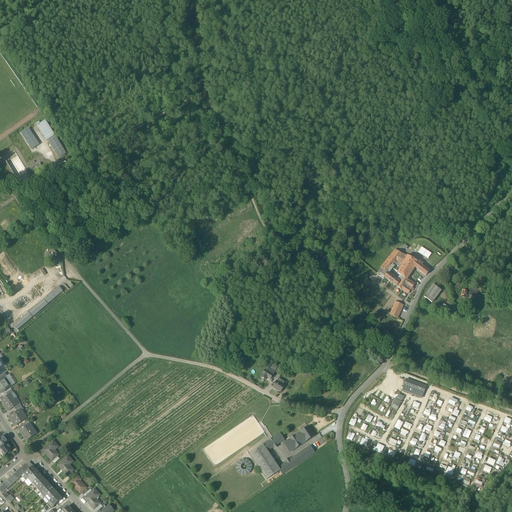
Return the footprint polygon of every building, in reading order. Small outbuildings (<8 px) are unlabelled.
[(37,126),(46,141),(55,136),(45,121),(37,126)] [(21,134),(31,150),(39,145),(29,129),(21,134)] [(48,142),(58,158),(66,154),(56,138),(48,142)] [(35,166),(38,173),(43,170),(40,164),(35,166)] [(421,247),(418,252),(428,259),(431,254),(421,247)] [(407,257),(401,254),(395,251),(389,258),(395,262),(401,266),(403,263),(407,257)] [(413,270),(414,268),(425,276),(429,272),(421,266),(416,262),(417,262),(416,261),(407,256),(407,257),(403,263),(413,270)] [(388,273),(388,274),(394,266),(393,265),(395,262),(389,258),(380,269),(387,274),(388,273)] [(414,284),(409,281),(407,279),(406,280),(397,273),(401,267),(401,266),(395,262),(393,265),(394,266),(388,274),(400,282),(396,287),(402,291),(407,294),(410,290),(412,291),(413,289),(411,288),(414,284)] [(397,273),(406,280),(407,279),(413,270),(403,263),(401,266),(401,267),(397,273)] [(377,274),(383,279),(384,277),(387,274),(380,269),(377,273),(377,274)] [(384,277),(396,287),(400,282),(388,274),(388,273),(387,274),(384,277)] [(424,297),(432,303),(442,291),(441,291),(434,285),(424,297)] [(467,295),(476,297),(477,295),(481,296),(482,291),(481,291),(481,289),(468,286),(468,289),(462,288),(462,291),(467,292),(467,295)] [(13,325),(17,330),(63,291),(59,287),(13,325)] [(403,305),(395,302),(389,315),(397,318),(403,305)] [(449,308),(443,304),(440,309),(446,313),(449,308)] [(260,377),(265,380),(267,377),(270,379),(273,375),(268,372),(265,370),(260,377)] [(0,392),(1,393),(5,391),(14,384),(10,379),(7,381),(4,377),(1,379),(0,380),(0,392)] [(419,396),(422,397),(426,387),(416,383),(416,384),(406,380),(402,391),(419,397),(419,396)] [(285,386),(282,384),(276,381),(272,387),(272,388),(276,391),(277,390),(280,392),(285,386)] [(398,393),(391,407),(398,410),(405,396),(398,393)] [(3,405),(7,411),(13,407),(19,403),(16,398),(14,400),(10,395),(10,394),(7,396),(3,399),(1,400),(4,405),(3,405)] [(13,421),(16,425),(23,420),(21,417),(24,415),(20,409),(17,412),(9,417),(12,422),(13,421)] [(370,423),(374,416),(368,414),(365,420),(370,423)] [(448,420),(454,423),(456,418),(450,415),(448,420)] [(472,415),(469,422),(475,425),(478,417),(472,415)] [(394,427),(400,430),(404,422),(398,419),(394,427)] [(403,426),(410,430),(412,425),(406,421),(403,426)] [(19,431),(26,441),(36,434),(33,429),(30,432),(26,426),(19,431)] [(303,437),(306,441),(313,436),(308,428),(300,433),(303,437)] [(463,436),(469,438),(471,431),(465,428),(463,436)] [(424,442),(427,435),(422,432),(419,440),(424,442)] [(285,443),(290,451),(300,444),(298,441),(303,437),(300,433),(285,443)] [(270,441),(263,445),(250,454),(267,480),(269,478),(280,471),(282,474),(314,453),(310,447),(279,468),(267,451),(274,446),(276,445),(283,440),(280,434),(272,439),(270,441)] [(360,443),(366,446),(369,440),(363,437),(360,443)] [(395,446),(398,441),(391,438),(388,443),(395,446)] [(480,447),(484,449),(488,441),(484,439),(480,447)] [(505,439),(503,445),(509,447),(511,442),(505,439)] [(43,450),(52,461),(57,456),(58,455),(52,448),(56,445),(53,441),(43,450)] [(0,451),(3,456),(11,449),(6,443),(0,448),(0,451)] [(372,449),(381,453),(385,446),(378,443),(376,447),(374,446),(372,449)] [(67,476),(72,472),(73,470),(67,463),(71,460),(68,456),(58,465),(67,476)] [(503,467),(505,464),(503,462),(505,459),(500,456),(496,462),(503,467)] [(493,466),(496,460),(489,457),(486,463),(493,466)] [(247,460),(243,459),(239,461),(237,464),(236,468),(238,472),(241,474),(245,475),(249,473),(251,470),(252,466),(250,462),(247,460)] [(483,470),(490,473),(492,468),(485,465),(483,470)] [(452,475),(455,469),(449,466),(446,473),(452,475)] [(470,466),(467,473),(473,475),(476,469),(470,466)] [(24,474),(25,475),(29,478),(36,471),(32,467),(30,469),(27,471),(25,473),(24,474)] [(29,478),(33,483),(41,476),(36,471),(29,478)] [(33,483),(37,488),(45,480),(41,476),(33,483)] [(70,483),(80,494),(81,493),(85,489),(86,488),(79,481),(81,480),(78,476),(70,483)] [(467,487),(470,479),(465,477),(462,485),(467,487)] [(26,481),(24,482),(29,486),(33,483),(29,478),(26,481)] [(37,488),(41,492),(49,485),(45,480),(37,488)] [(41,492),(45,497),(53,490),(49,485),(41,492)] [(45,497),(49,501),(57,494),(53,490),(45,497)] [(84,499),(94,509),(100,504),(93,497),(97,493),(94,490),(90,493),(84,499)] [(57,494),(49,501),(54,506),(61,499),(57,494)] [(9,496),(6,498),(11,503),(15,499),(10,495),(9,496)]
